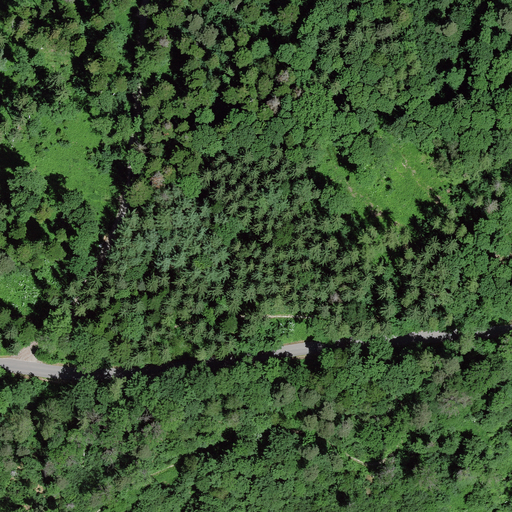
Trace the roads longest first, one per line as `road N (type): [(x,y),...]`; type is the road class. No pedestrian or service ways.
road 1 (tertiary): [(511,330),(103,375),(13,365)]
road 2 (track): [(146,0),(128,204),(60,323),(13,365)]
